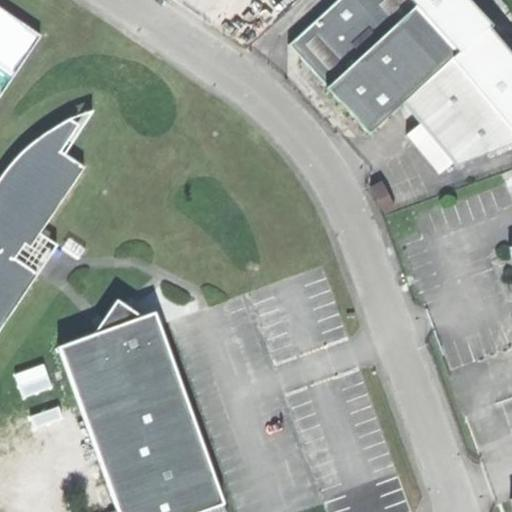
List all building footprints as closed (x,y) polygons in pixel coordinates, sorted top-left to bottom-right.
[(339,0),(288,47),(328,92),(368,137),(419,91),(437,110),(479,157),(511,144),(511,65),(484,33),(489,28),(463,0),(339,0)] [(0,95),(41,33),(0,5),(0,95)] [(425,119),(464,163),(479,157),(437,110),(425,119)] [(0,327),(37,272),(15,258),(24,243),(30,247),(85,165),(61,149),(78,124),(69,118),(38,130),(0,159),(0,327)] [(95,331),(59,344),(119,511),(194,511),(223,502),(186,398),(154,310),(137,316),(115,301),(95,331)]
